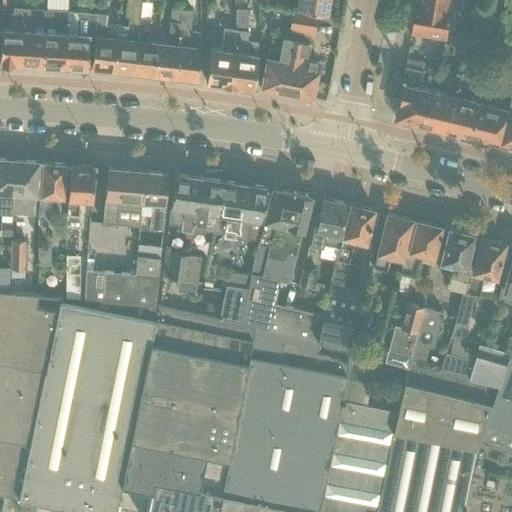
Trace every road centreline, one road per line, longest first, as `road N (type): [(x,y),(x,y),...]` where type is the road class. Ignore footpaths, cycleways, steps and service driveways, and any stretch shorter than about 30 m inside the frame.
road 1 (residential): [(0,112),(166,125),(342,152)]
road 2 (residential): [(342,152),(511,195)]
road 3 (residential): [(342,152),(370,0)]
